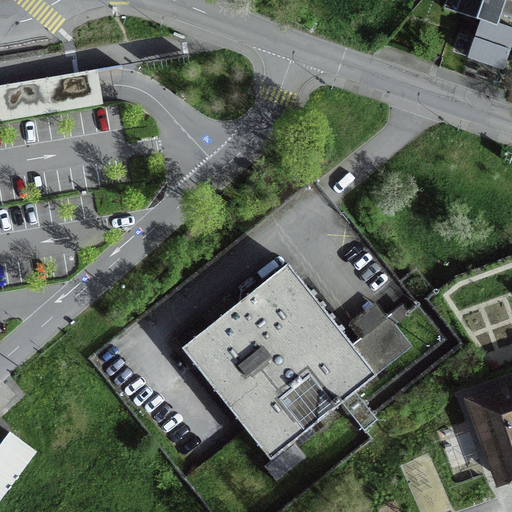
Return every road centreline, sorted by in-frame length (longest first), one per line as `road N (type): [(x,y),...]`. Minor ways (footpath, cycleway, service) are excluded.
road 1 (residential): [(301,44),(267,120),(246,146),(0,362)]
road 2 (residential): [(301,44),(511,120)]
road 3 (residential): [(179,0),(301,44)]
